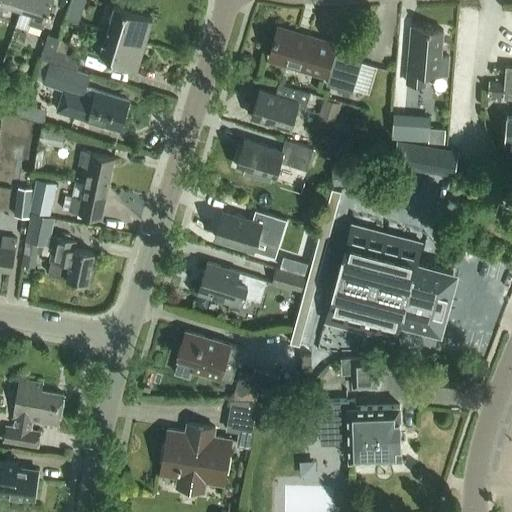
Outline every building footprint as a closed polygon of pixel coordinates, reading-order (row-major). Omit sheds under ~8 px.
[(43,27),(46,18),(51,0),(23,0),(22,3),(35,7),(29,23),(43,27)] [(71,0),(66,18),(78,22),(85,0),(71,0)] [(108,31),(145,42),(153,16),(115,4),(111,17),(112,18),(108,31)] [(353,90),(362,61),(332,51),(334,44),(278,27),(269,58),(328,76),(326,82),(353,90)] [(447,74),(449,56),(441,55),(443,29),(411,27),(406,82),(425,84),(426,73),(447,74)] [(137,67),(145,42),(108,31),(105,42),(103,42),(99,55),(137,67)] [(57,49),(61,38),(49,34),(42,58),(52,61),(55,49),(57,49)] [(66,53),(69,41),(61,38),(57,49),(55,49),(52,61),(62,64),(66,53)] [(66,53),(62,64),(76,68),(79,57),(66,53)] [(43,82),(65,88),(58,110),(76,116),(77,115),(88,118),(88,120),(120,130),(129,100),(96,90),(85,87),(90,73),(42,58),(36,75),(45,77),(43,82)] [(506,82),(489,80),(488,95),(505,96),(506,82)] [(305,108),(310,92),(278,82),(275,93),(259,88),(251,115),(289,127),(296,105),(305,108)] [(336,123),(342,103),(324,97),(318,117),(336,123)] [(404,116),(402,138),(429,140),(430,127),(430,119),(404,116)] [(429,141),(444,142),(445,128),(430,127),(429,140),(429,141)] [(42,128),(40,140),(63,146),(66,133),(42,128)] [(306,169),(313,147),(285,138),(281,150),(244,139),(235,166),(275,178),(280,160),(306,169)] [(453,175),(457,152),(398,141),(394,164),(453,175)] [(89,166),(85,182),(108,187),(115,157),(83,150),(80,163),(89,166)] [(364,162),(364,179),(372,179),(373,162),(364,162)] [(108,187),(85,182),(82,197),(73,195),(70,210),(101,217),(108,187)] [(18,185),(14,214),(28,216),(32,187),(18,185)] [(331,187),(328,195),(339,198),(341,189),(331,187)] [(34,190),(30,211),(50,215),(54,194),(34,190)] [(511,225),(511,193),(502,222),(511,225)] [(66,194),(62,208),(70,210),(73,195),(66,194)] [(268,240),(275,216),(255,211),(252,222),(222,213),(214,238),(253,250),(257,237),(268,240)] [(335,214),(324,211),(289,341),(300,344),(335,214)] [(324,319),(395,339),(400,320),(436,330),(453,269),(418,259),(426,231),(353,211),(324,319)] [(87,281),(93,252),(74,248),(75,240),(50,235),(54,217),(32,212),(26,240),(53,246),(50,257),(47,273),(66,277),(87,281)] [(0,269),(11,271),(17,238),(2,236),(0,245),(0,244),(0,269)] [(267,280),(207,262),(198,292),(246,307),(250,303),(252,298),(261,300),(267,280)] [(306,277),(276,269),(272,282),(302,292),(306,277)] [(241,348),(230,345),(186,332),(178,358),(194,363),(192,371),(231,383),(241,348)] [(301,372),(312,371),(311,353),(300,354),(301,372)] [(353,387),(379,385),(378,363),(374,363),(373,355),(341,357),(342,373),(352,372),(353,387)] [(239,373),(232,399),(272,400),(279,377),(254,370),(252,377),(239,373)] [(58,424),(62,393),(41,390),(42,382),(19,378),(13,416),(15,416),(14,425),(6,424),(4,439),(37,444),(40,429),(30,427),(31,419),(58,424)] [(279,391),(279,405),(290,405),(290,392),(279,391)] [(350,459),(402,458),(401,404),(356,405),(356,400),(348,400),(348,398),(304,400),(304,431),(349,430),(350,459)] [(231,400),(226,429),(238,431),(236,445),(251,447),(259,401),(231,400)] [(224,484),(232,439),(214,436),(215,427),(188,422),(186,431),(168,428),(161,473),(178,476),(177,486),(204,490),(206,481),(224,484)] [(0,492),(34,497),(38,470),(19,467),(18,464),(5,463),(6,457),(0,456),(0,490),(0,492)]
